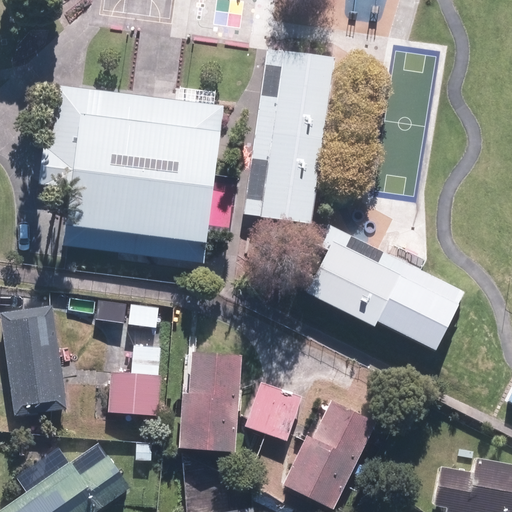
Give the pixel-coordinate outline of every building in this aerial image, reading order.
[(268,50),(245,215),(313,224),(331,95),(336,60),(268,50)] [(66,248),(205,266),(220,147),(225,108),(57,87),(48,151),(44,151),(40,184),(73,188),(66,248)] [(379,322),(438,351),(467,293),(421,271),(377,249),(329,226),(319,246),(330,251),(308,295),(376,327),(379,322)] [(125,300),(133,301),(130,325),(159,328),(161,304),(178,306),(180,286),(52,273),(50,293),(95,297),(93,318),(123,320),(125,300)] [(0,311),(0,328),(13,415),(67,407),(52,304),(0,311)] [(99,344),(86,333),(66,355),(79,366),(99,344)] [(132,373),(113,372),(110,413),(159,416),(162,375),(159,375),(161,347),(134,345),(132,373)] [(180,451),(236,455),(242,358),(191,355),(189,396),(183,396),(180,451)] [(246,430),(287,443),(302,399),(261,385),(246,430)] [(284,483),(334,507),(377,420),(331,397),(313,435),(309,433),(284,483)] [(149,442),(136,442),(136,454),(150,454),(149,442)] [(477,511),(486,511),(511,511),(511,460),(477,455),(474,470),(442,464),(435,503),(447,505),(445,511),(477,511)] [(0,511),(99,511),(131,490),(109,458),(81,477),(71,462),(0,511)]
